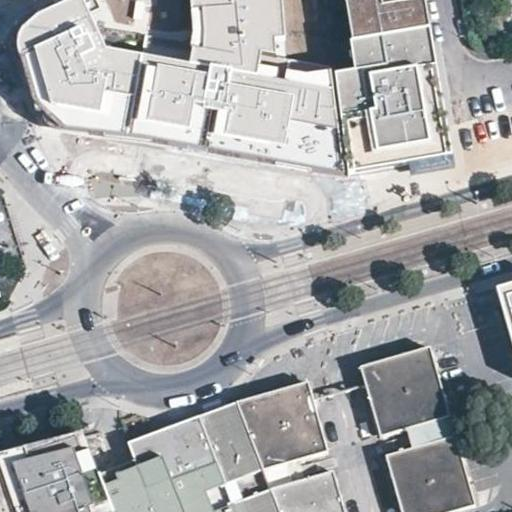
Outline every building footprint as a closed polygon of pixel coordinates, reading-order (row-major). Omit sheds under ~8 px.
[(60,130),(127,138),(141,54),(109,48),(84,0),(68,0),(38,13),(19,28),(19,46),(36,104),(60,130)] [(344,174),(333,76),(332,68),(288,61),(283,0),(189,0),(192,63),(141,54),(127,138),(344,174)] [(446,134),(423,0),(354,0),(362,44),(366,69),(352,71),(333,76),(344,174),(408,163),(404,141),(446,134)] [(451,421),(431,350),(360,370),(380,440),(415,430),(451,421)] [(329,455),(328,448),(311,388),(309,384),(237,405),(264,474),(294,466),(329,455)] [(264,474),(237,405),(185,425),(129,446),(136,462),(154,511),(277,511),(270,493),(264,474)] [(456,441),(451,421),(415,430),(421,450),(456,441)] [(386,460),(401,511),(465,511),(475,509),(456,441),(421,450),(386,460)] [(100,511),(81,459),(74,442),(0,463),(0,478),(11,511),(100,511)] [(97,477),(89,456),(81,459),(100,511),(110,511),(102,489),(97,477)] [(120,469),(97,477),(102,489),(110,511),(154,511),(136,462),(120,469)] [(299,485),(294,466),(264,474),(270,493),(299,485)] [(277,511),(346,511),(335,474),(299,485),(270,493),(277,511)] [(0,511),(11,511),(0,478),(0,511)]
